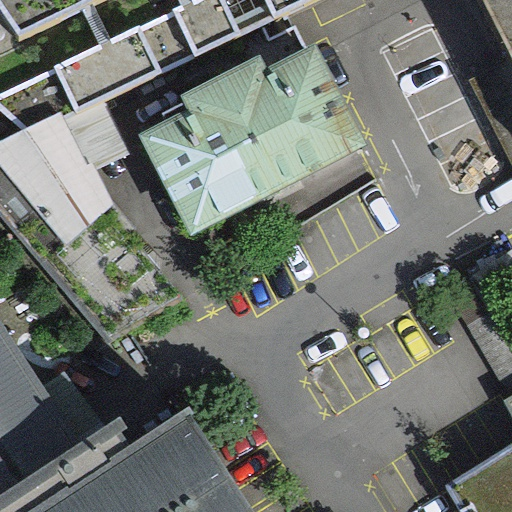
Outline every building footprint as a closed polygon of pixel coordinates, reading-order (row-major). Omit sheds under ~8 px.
[(322,0),(0,0),(0,113),(28,139),(64,122),(263,28),(322,0)] [(511,0),(473,0),(511,75),(511,0)] [(266,79),(260,66),(184,105),(192,120),(144,144),(193,241),(369,153),(318,53),(309,58),(266,79)] [(183,301),(64,122),(28,139),(0,153),(0,210),(109,346),(183,301)] [(0,511),(271,511),(205,408),(106,471),(0,305),(0,511)] [(511,511),(511,392),(501,397),(511,419),(511,455),(441,490),(451,511),(511,511)]
